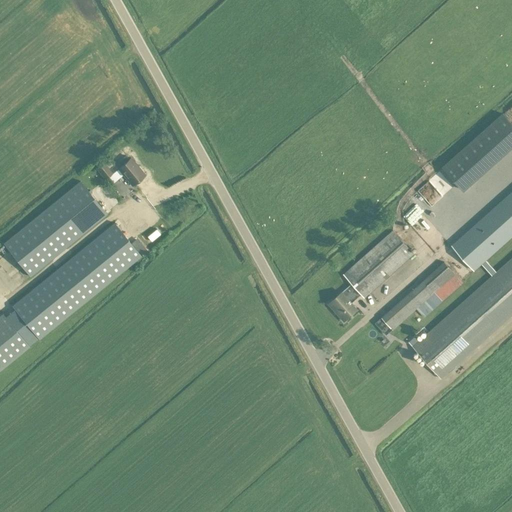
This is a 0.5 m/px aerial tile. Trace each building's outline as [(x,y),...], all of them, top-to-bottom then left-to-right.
[(443,167),(463,190),(511,145),(511,123),(503,113),(443,167)] [(109,155),(103,159),(107,165),(113,161),(109,155)] [(96,167),(105,179),(118,168),(132,185),(145,175),(131,158),(121,165),(118,162),(109,169),(103,162),(96,167)] [(3,243),(30,276),(106,214),(80,181),(3,243)] [(427,181),(412,198),(430,214),(445,197),(427,181)] [(492,275),(497,272),(486,260),(511,236),(511,191),(452,245),(474,270),(482,263),(492,275)] [(449,209),(436,217),(445,232),(458,224),(449,209)] [(12,306),(39,339),(141,255),(114,223),(12,306)] [(342,292),(329,304),(344,321),(358,309),(350,301),(360,292),(364,298),(414,253),(393,230),(344,275),(352,284),(342,292)] [(413,346),(441,378),(511,315),(511,257),(497,272),(492,275),(413,346)] [(18,262),(9,270),(14,275),(22,267),(18,262)] [(463,282),(455,274),(445,262),(382,318),(392,330),(416,308),(423,317),(463,282)] [(0,370),(29,346),(2,314),(0,315),(0,370)] [(388,346),(391,337),(382,334),(379,343),(388,346)] [(378,351),(364,363),(368,367),(382,355),(378,351)]
